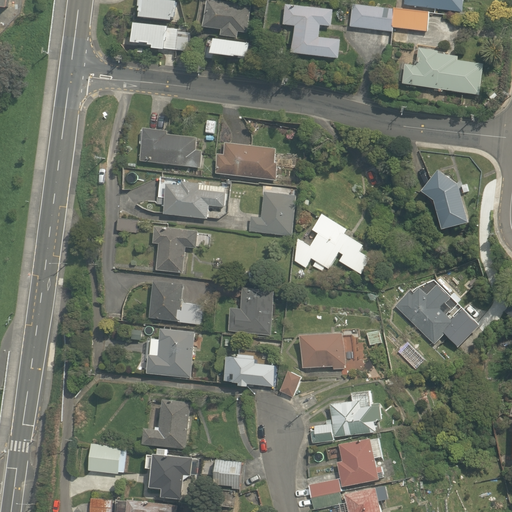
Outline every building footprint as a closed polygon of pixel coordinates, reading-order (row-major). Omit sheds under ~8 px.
[(0,0),(0,9),(15,11),(16,0),(0,0)] [(144,0),(142,15),(175,20),(175,22),(182,23),(184,12),(178,11),(180,1),(171,0),(144,0)] [(241,37),(242,29),(248,30),(251,3),(221,0),(201,0),(198,25),(222,27),(221,35),(241,37)] [(405,0),(405,4),(465,10),(466,0),(405,0)] [(432,10),(352,3),(350,27),(394,30),(394,26),(398,26),(396,43),(420,45),(421,29),(431,30),(432,10)] [(334,10),(285,6),(283,23),(297,24),(295,53),(341,56),(342,35),(330,34),(330,37),(321,37),(322,25),(333,26),(334,10)] [(183,26),(137,21),(135,40),(153,42),(152,48),(187,51),(189,35),(182,34),(183,26)] [(217,39),(209,38),(207,57),(215,58),(215,53),(254,57),(256,39),(241,37),(221,35),(217,35),(217,39)] [(421,48),(419,64),(405,63),(403,83),(484,92),(488,55),(421,48)] [(142,161),(204,168),(206,151),(197,150),(199,135),(146,128),(142,161)] [(279,180),(283,146),(229,141),(228,153),(222,152),(220,174),(279,180)] [(372,167),(364,171),(370,182),(364,185),(367,191),(387,181),(383,174),(377,177),(372,167)] [(461,187),(463,185),(441,169),(426,190),(437,198),(446,228),(471,221),(461,187)] [(229,187),(162,178),(159,204),(169,205),(168,214),(208,219),(210,205),(226,207),(229,187)] [(296,192),(264,189),(262,216),(253,215),(252,230),(292,233),(296,192)] [(350,228),(325,212),(315,227),(322,231),(312,247),(299,239),(296,261),(307,269),(315,257),(318,259),(314,265),(326,273),(341,252),(344,254),(340,260),(364,276),(375,259),(364,252),(368,246),(348,232),(350,228)] [(142,215),(121,214),(120,231),(141,232),(142,215)] [(208,230),(155,227),(154,244),(160,245),(158,270),(184,272),(186,248),(206,249),(208,230)] [(417,286),(397,306),(437,344),(448,332),(463,346),(490,317),(469,297),(462,305),(435,280),(417,286)] [(181,311),(183,311),(186,285),(158,281),(153,318),(179,322),(181,311)] [(243,306),(237,305),(234,330),(275,335),(281,287),(246,282),(243,306)] [(183,311),(182,320),(199,322),(201,305),(186,303),(185,311),(183,311)] [(196,330),(156,326),(151,374),(192,378),(196,330)] [(382,329),(369,332),(371,345),(385,342),(382,329)] [(346,334),(305,336),(306,367),(348,365),(346,334)] [(242,353),(233,352),(228,381),(253,385),(253,382),(275,385),(278,365),(260,362),(262,351),(243,348),(242,353)] [(365,360),(351,359),(351,371),(365,372),(365,360)] [(377,391),(355,393),(356,403),(345,404),(346,415),(333,416),(334,426),(313,427),(315,444),(338,441),(337,435),(378,432),(377,419),(385,418),(383,398),(377,399),(377,391)] [(165,404),(151,402),(147,443),(187,447),(192,399),(165,397),(165,404)] [(381,438),(341,445),(345,463),(340,464),(344,486),(386,479),(383,462),(377,463),(376,457),(385,456),(381,438)] [(107,451),(108,444),(93,443),(91,472),(128,474),(129,452),(107,451)] [(159,454),(151,454),(150,468),(157,469),(155,486),(165,487),(165,497),(177,498),(177,507),(197,509),(199,482),(186,481),(186,475),(193,475),(194,457),(169,455),(169,449),(160,448),(159,454)] [(220,470),(218,485),(223,485),(220,505),(235,507),(238,489),(241,489),(245,462),(222,458),(220,470)] [(340,480),(312,485),(316,509),(342,504),(339,492),(342,492),(340,480)] [(386,511),(381,486),(348,492),(351,511),(386,511)] [(113,511),(114,498),(93,497),(91,511),(113,511)] [(174,511),(175,501),(129,497),(128,511),(174,511)]
